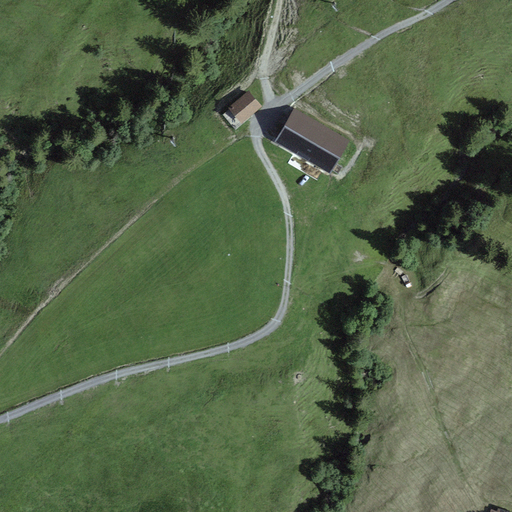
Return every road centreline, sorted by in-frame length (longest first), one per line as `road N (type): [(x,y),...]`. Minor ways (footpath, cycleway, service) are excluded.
road 1 (track): [(290,224),(288,300),(272,325),(237,344),(107,376),(0,419)]
road 2 (track): [(511,504),(475,494),(405,328),(400,281),(385,265),(290,224)]
road 3 (track): [(271,109),(446,0)]
road 4 (track): [(271,109),(256,125),(257,142),(290,224)]
